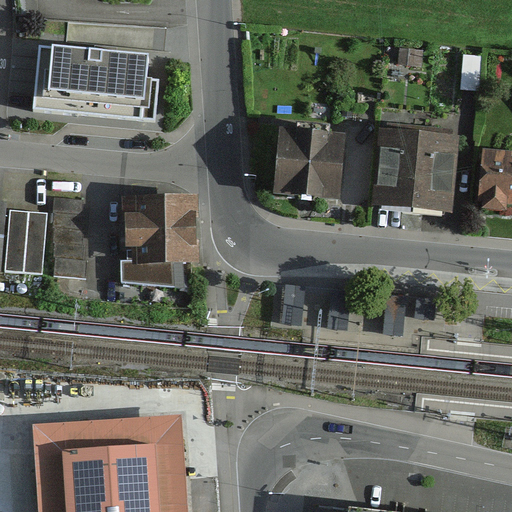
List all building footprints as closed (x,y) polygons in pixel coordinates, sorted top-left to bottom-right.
[(151,60),(38,50),(32,115),(156,127),(160,85),(148,84),(151,60)] [(484,59),(465,57),(461,91),(480,93),(484,59)] [(421,140),(381,136),(373,210),(414,214),(421,140)] [(460,144),(421,140),(414,214),(453,218),(460,144)] [(281,143),(277,200),(341,204),(344,147),(281,143)] [(511,160),(485,159),(482,212),(511,214),(511,160)] [(98,203),(62,202),(59,287),(95,289),(98,203)] [(200,204),(126,204),(126,262),(141,262),(141,267),(200,267),(200,204)] [(45,277),(49,215),(14,213),(10,275),(45,277)] [(305,289),(286,287),(282,327),(301,328),(305,289)] [(351,294),(331,292),(328,331),(347,333),(351,294)] [(407,300),(387,298),(383,337),(403,339),(407,300)] [(436,302),(417,300),(415,321),(435,323),(436,302)] [(195,511),(188,421),(47,433),(54,511),(195,511)]
